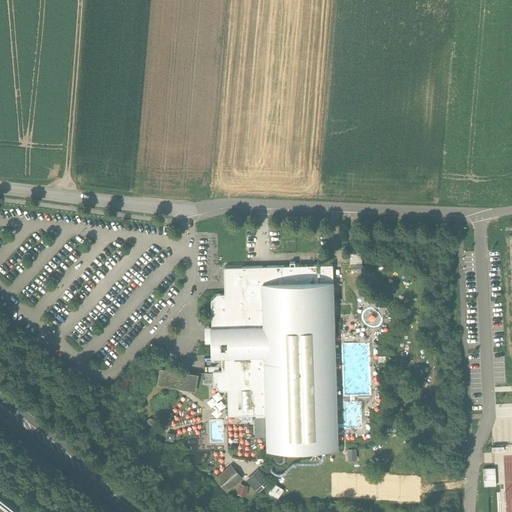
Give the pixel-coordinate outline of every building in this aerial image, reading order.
[(358,231),(346,232),(346,244),(358,243),(358,231)] [(361,252),(349,253),(350,265),(361,264),(361,252)] [(290,266),(223,268),(224,295),(217,295),(211,301),(211,328),(210,328),(211,359),(221,358),(221,372),(213,372),(213,385),(219,391),(227,391),(228,417),(241,416),(241,422),(252,422),(252,416),(255,416),(255,418),(265,417),(266,451),(290,450),(314,449),(315,449),(338,448),(332,265),(295,266),(294,263),(289,263),(290,266)] [(80,341),(87,345),(95,334),(88,329),(80,341)] [(196,377),(161,371),(159,385),(193,391),(196,377)] [(173,442),(175,434),(167,432),(165,440),(173,442)] [(230,468),(217,479),(227,492),(240,480),(230,468)] [(258,473),(248,481),(255,489),(265,480),(258,473)] [(249,486),(237,483),(237,487),(238,487),(236,495),(246,497),(249,486)] [(277,501),(284,490),(273,483),(266,493),(277,501)] [(22,511),(0,494),(0,511),(22,511)]
